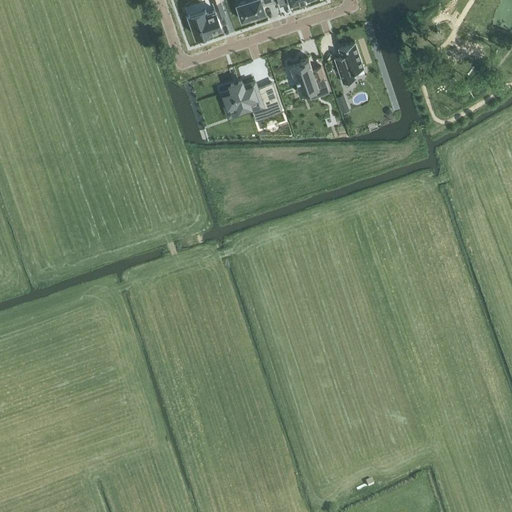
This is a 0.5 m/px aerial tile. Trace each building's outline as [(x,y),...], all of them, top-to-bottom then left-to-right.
[(247,0),(236,4),(242,20),(265,12),(263,4),(272,1),(271,0),(247,0)] [(221,1),(213,3),(215,10),(218,16),(225,14),(221,1)] [(189,17),(187,18),(190,25),(192,25),(196,36),(212,30),(213,33),(220,30),(219,28),(221,27),(218,16),(215,10),(207,13),(206,10),(189,15),(189,17)] [(335,57),(335,58),(343,83),(356,78),(354,71),(364,68),(355,42),(338,47),(341,55),(335,57)] [(301,62),(290,66),(294,76),(295,75),(298,84),(297,85),(300,94),(308,91),(318,88),(321,95),(329,92),(323,76),(324,75),(321,66),(313,68),(314,69),(313,69),(308,57),(305,58),(301,60),(300,60),(301,62)] [(242,80),(219,88),(226,109),(235,106),(237,110),(247,107),(252,105),(256,119),(281,110),(272,82),(257,88),(255,81),(243,85),(242,80)]
